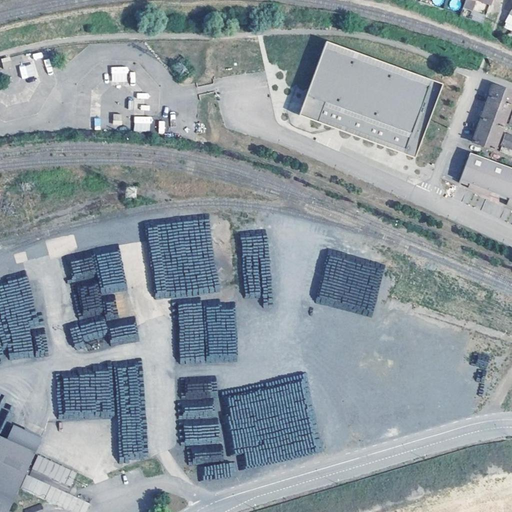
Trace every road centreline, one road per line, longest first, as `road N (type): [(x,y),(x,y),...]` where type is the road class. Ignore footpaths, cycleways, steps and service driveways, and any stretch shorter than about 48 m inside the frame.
road 1 (unclassified): [(243,98),(263,129),(426,200)]
road 2 (residential): [(426,200),(478,76)]
